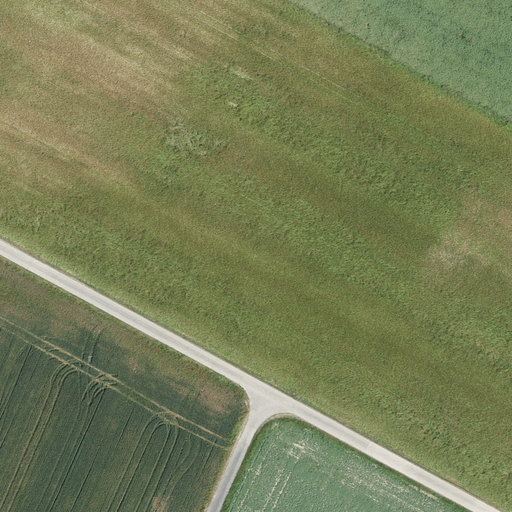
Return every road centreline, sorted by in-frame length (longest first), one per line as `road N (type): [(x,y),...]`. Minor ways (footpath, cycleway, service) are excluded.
road 1 (track): [(485,511),(0,244)]
road 2 (track): [(213,511),(268,390)]
